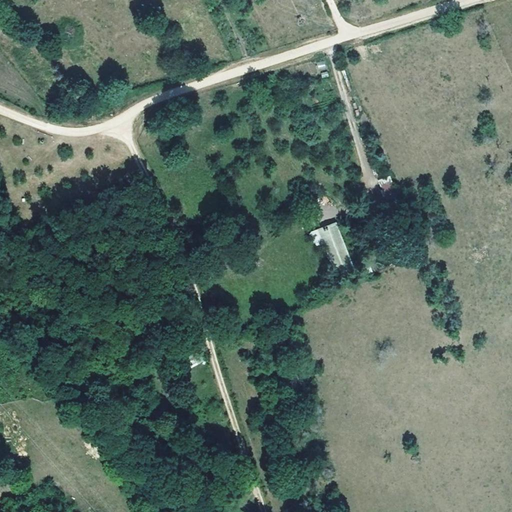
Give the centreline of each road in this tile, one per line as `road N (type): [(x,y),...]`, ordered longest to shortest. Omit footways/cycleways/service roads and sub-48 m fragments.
road 1 (track): [(117,119),(168,223),(264,511)]
road 2 (track): [(467,0),(188,87),(117,119)]
road 3 (track): [(0,113),(37,128),(89,132),(117,119)]
